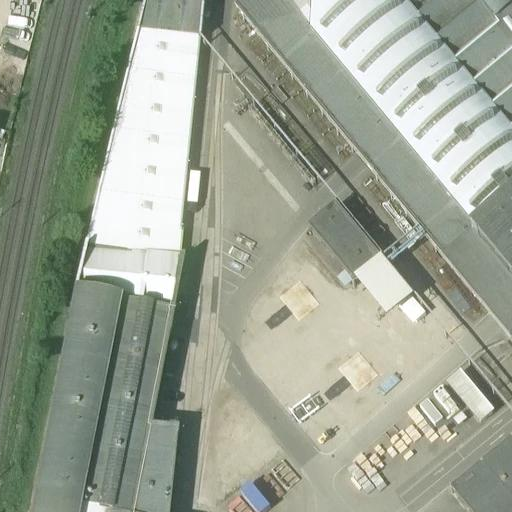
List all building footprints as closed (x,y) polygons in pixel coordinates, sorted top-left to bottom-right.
[(73,298),(31,511),(167,511),(175,435),(150,433),(182,264),(178,262),(203,0),(144,0),(107,157),(85,252),(83,252),(73,298)] [(511,0),(240,0),(240,9),(237,12),(444,262),(476,235),(478,238),(511,210),(511,0)] [(416,303),(335,210),(309,232),(389,326),(416,303)] [(511,210),(478,238),(476,235),(444,262),(511,342),(511,210)] [(491,354),(500,368),(498,370),(510,388),(511,387),(511,352),(506,344),(491,354)] [(466,372),(450,384),(484,427),(500,414),(466,372)] [(511,511),(511,447),(453,495),(466,511),(511,511)]
